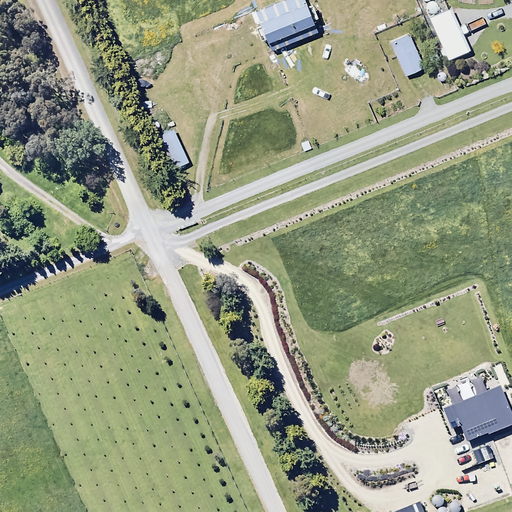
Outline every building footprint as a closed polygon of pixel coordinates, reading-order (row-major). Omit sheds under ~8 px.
[(317,32),(303,0),(288,0),(255,13),(260,27),(255,29),(265,53),(317,32)] [(468,51),(449,9),(428,19),(446,61),(468,51)] [(422,68),(407,33),(388,41),(403,76),(422,68)] [(433,81),(429,66),(421,68),(425,83),(433,81)] [(429,85),(433,97),(447,93),(443,82),(441,83),(440,81),(429,85)] [(185,163),(172,131),(153,139),(165,170),(185,163)]
